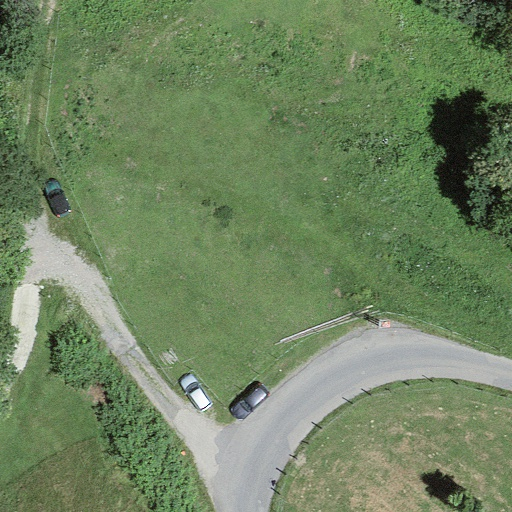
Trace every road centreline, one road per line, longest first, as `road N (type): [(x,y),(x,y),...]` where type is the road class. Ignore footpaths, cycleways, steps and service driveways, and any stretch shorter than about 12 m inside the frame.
road 1 (residential): [(246,511),(246,489),(280,415),(350,366),(436,364),(511,377)]
road 2 (track): [(32,292),(40,0)]
